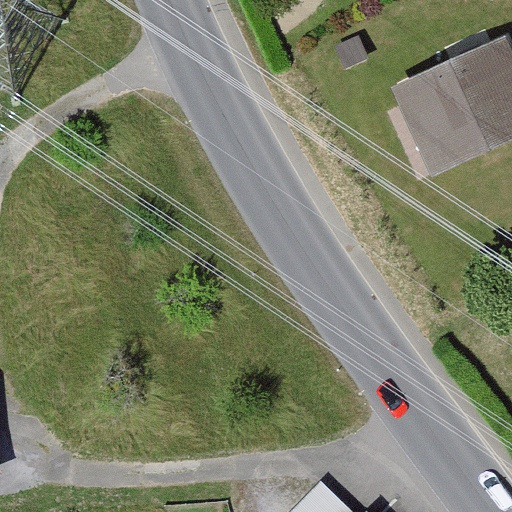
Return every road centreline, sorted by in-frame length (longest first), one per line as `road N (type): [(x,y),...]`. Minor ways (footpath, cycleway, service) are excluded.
road 1 (secondary): [(497,511),(310,259),(237,135),(174,0)]
road 2 (unknown): [(315,197),(460,157)]
